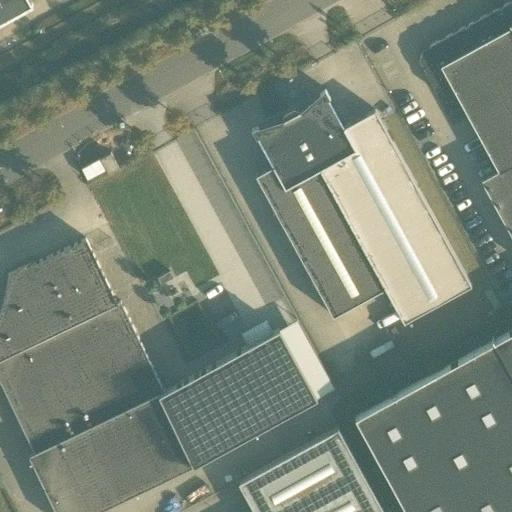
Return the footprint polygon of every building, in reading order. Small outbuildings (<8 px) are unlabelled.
[(0,0),(0,21),(31,4),(29,0),(0,0)] [(511,0),(502,5),(501,9),(511,28),(511,0)] [(463,27),(429,45),(431,48),(425,67),(423,68),(435,91),(450,83),(498,170),(481,179),(511,235),(511,28),(501,9),(498,8),(467,24),(466,28),(463,27)] [(289,111),(385,287),(404,321),(471,284),(375,109),(345,125),(325,88),(302,109),(293,108),(289,111)] [(256,174),(333,316),(385,287),(289,111),(285,113),(283,120),(251,129),(271,165),(256,174)] [(100,159),(109,175),(120,169),(110,153),(100,159)] [(213,250),(207,250),(223,282),(223,283),(235,306),(259,294),(259,289),(248,268),(241,269),(240,256),(238,251),(236,230),(246,249),(244,223),(232,199),(219,200),(219,199),(210,199),(215,209),(220,209),(221,233),(212,238),(224,237),(223,219),(235,243),(225,244),(213,250)] [(56,511),(95,511),(193,465),(317,398),(279,328),(164,391),(121,300),(117,302),(86,238),(31,264),(29,260),(9,270),(6,288),(1,307),(0,309),(0,381),(34,452),(29,455),(56,511)] [(511,511),(511,329),(355,416),(407,511),(511,511)] [(383,511),(338,428),(239,482),(255,511),(383,511)]
